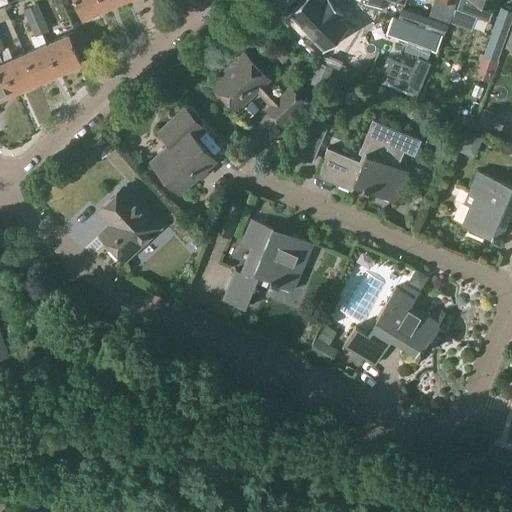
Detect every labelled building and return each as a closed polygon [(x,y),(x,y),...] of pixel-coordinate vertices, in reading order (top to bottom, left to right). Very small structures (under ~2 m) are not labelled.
[(75,0),(82,15),(104,5),(101,0),(75,0)] [(340,16),(324,0),(303,0),(289,13),(290,14),(282,23),(306,50),(315,42),(325,53),(330,48),(342,60),(373,32),(349,7),(340,16)] [(434,0),(429,15),(448,22),(456,0),(434,0)] [(459,0),(457,7),(491,19),(497,0),(459,0)] [(26,20),(28,24),(43,17),(37,2),(23,9),(28,19),(26,20)] [(500,61),(496,59),(511,13),(511,9),(500,5),(475,74),(493,81),(500,61)] [(0,22),(11,17),(6,6),(0,9),(0,22)] [(28,24),(34,36),(42,33),(49,30),(43,17),(28,24)] [(392,17),(386,33),(408,41),(404,51),(427,59),(431,49),(435,51),(441,34),(392,17)] [(25,53),(36,80),(58,70),(47,44),(46,44),(42,33),(34,36),(39,47),(25,53)] [(47,44),(58,70),(80,61),(69,34),(47,44)] [(0,36),(0,55),(3,63),(14,89),(36,80),(25,53),(14,58),(5,47),(0,36)] [(268,78),(244,52),(212,82),(236,108),(256,90),(269,104),(264,108),(281,125),(306,102),(290,84),(280,94),(266,80),(268,78)] [(0,95),(14,89),(3,63),(0,55),(0,95)] [(381,83),(416,97),(430,62),(417,57),(413,68),(390,59),(381,83)] [(170,143),(151,160),(180,191),(214,159),(192,134),(201,126),(185,108),(159,131),(170,143)] [(479,127),(501,134),(505,122),(501,120),(503,116),(485,110),(479,127)] [(327,147),(316,174),(352,190),(355,182),(395,199),(408,171),(397,166),(404,150),(414,154),(421,139),(373,119),(359,152),(362,154),(359,160),(327,147)] [(312,162),(323,138),(306,131),(295,155),(312,162)] [(102,157),(112,148),(102,137),(91,146),(102,157)] [(463,201),(470,204),(461,223),(497,239),(511,201),(511,184),(477,170),(468,190),(463,201)] [(157,223),(123,187),(98,210),(110,224),(104,230),(112,238),(109,241),(125,258),(149,236),(146,233),(157,223)] [(226,201),(213,231),(231,239),(244,209),(226,201)] [(241,271),(235,269),(223,298),(245,307),(260,272),(272,277),(270,281),(278,284),(293,290),(303,265),(300,263),(310,240),(291,232),(289,237),(274,231),(276,226),(273,224),(272,226),(251,218),(242,241),(251,245),(241,271)] [(368,332),(356,326),(344,345),(368,360),(385,333),(419,355),(439,321),(412,304),(415,298),(396,287),(368,332)] [(311,351),(333,364),(340,351),(330,345),(337,332),(325,326),(311,351)] [(0,358),(9,355),(5,343),(4,344),(0,333),(0,358)] [(77,511),(90,511),(103,494),(85,482),(69,506),(77,511)]
